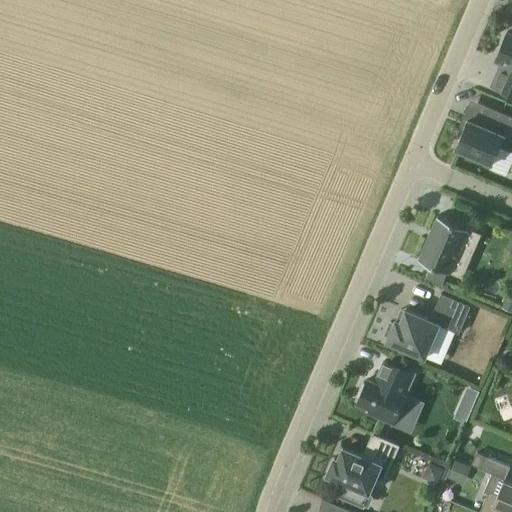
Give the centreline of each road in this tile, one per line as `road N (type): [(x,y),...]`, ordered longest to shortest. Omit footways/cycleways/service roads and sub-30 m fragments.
road 1 (residential): [(407,156),(263,511)]
road 2 (residential): [(475,0),(407,156)]
